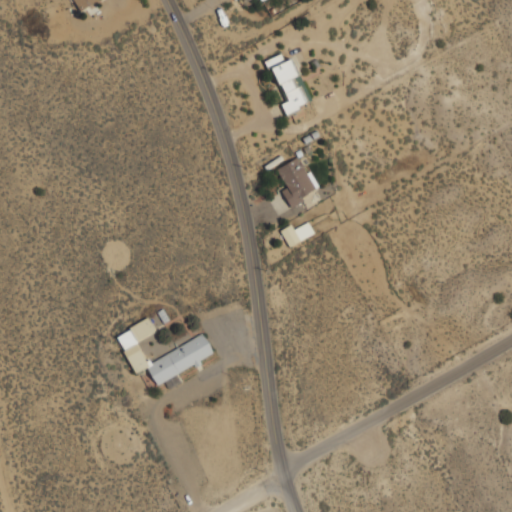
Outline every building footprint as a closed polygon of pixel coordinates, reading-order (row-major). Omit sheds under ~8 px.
[(73,0),(79,10),(95,0),(73,0)] [(268,58),(284,99),(281,100),(286,113),(313,102),(294,56),(285,60),(282,52),(268,58)] [(281,188),(291,207),(319,191),(299,155),(279,166),(289,184),(281,188)] [(315,232),(308,218),(282,232),(290,246),(315,232)] [(116,334),(136,373),(148,367),(156,384),(214,354),(204,333),(149,361),(137,339),(164,325),(158,312),(116,334)]
